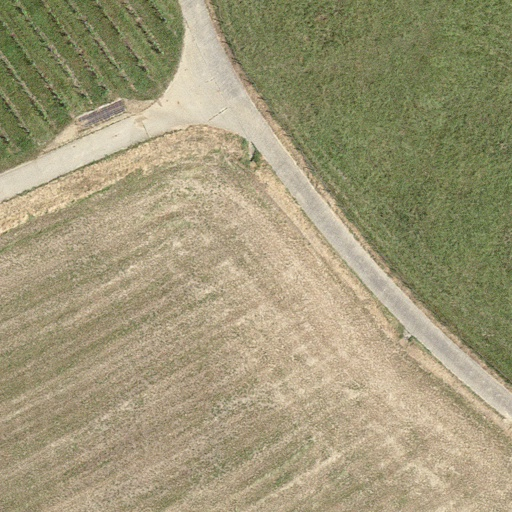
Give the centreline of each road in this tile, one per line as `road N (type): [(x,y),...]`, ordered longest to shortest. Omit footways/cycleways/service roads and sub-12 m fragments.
road 1 (track): [(185,0),(217,95),(331,237),(511,406)]
road 2 (track): [(217,95),(0,190)]
